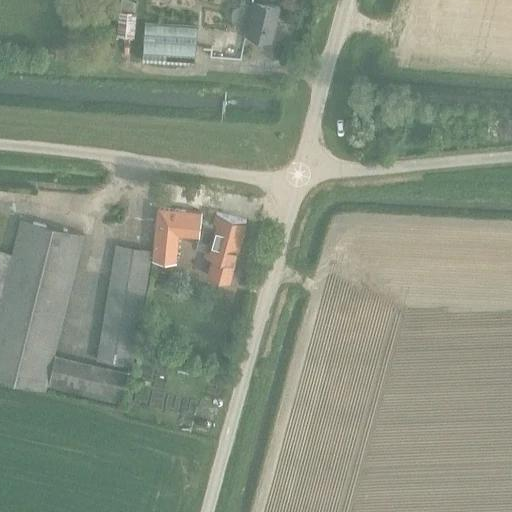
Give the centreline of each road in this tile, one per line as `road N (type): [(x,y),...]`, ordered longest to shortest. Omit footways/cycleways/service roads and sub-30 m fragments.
road 1 (unclassified): [(206,511),(297,177)]
road 2 (unclassified): [(0,144),(297,177)]
road 3 (unclassified): [(297,177),(511,157)]
road 4 (unclassified): [(343,0),(297,177)]
